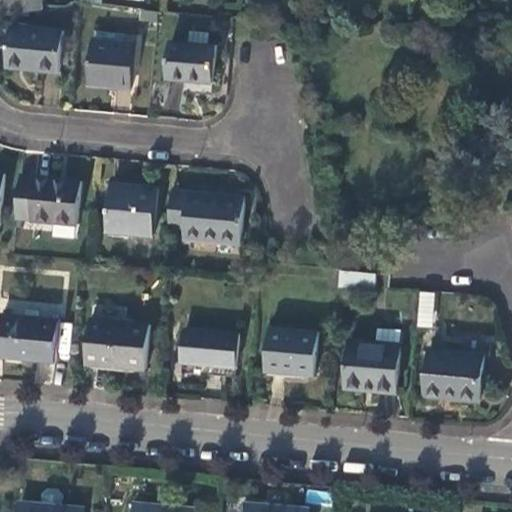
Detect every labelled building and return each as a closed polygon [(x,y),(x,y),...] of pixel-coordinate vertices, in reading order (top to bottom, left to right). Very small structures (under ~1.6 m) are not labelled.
[(0,0),(0,8),(4,9),(42,12),(42,0),(0,0)] [(63,35),(0,27),(0,49),(7,51),(5,67),(41,71),(59,73),(63,35)] [(98,88),(127,91),(132,48),(120,46),(121,37),(91,34),(86,87),(98,88)] [(215,46),(171,41),(167,75),(186,78),(211,81),(215,46)] [(163,109),(176,110),(179,88),(166,86),(163,109)] [(52,176),(32,174),(28,216),(75,220),(79,179),(52,176)] [(132,183),(109,181),(105,227),(149,231),(153,185),(132,183)] [(201,189),(169,186),(165,223),(182,225),(181,236),(237,241),(241,193),(201,189)] [(366,283),(368,268),(339,265),(338,280),(366,283)] [(419,291),(416,326),(431,327),(434,292),(419,291)] [(56,317),(0,311),(0,351),(51,357),(56,317)] [(145,322),(87,316),(83,358),(141,364),(145,322)] [(236,330),(181,325),(178,358),(233,364),(236,330)] [(313,329),(266,325),(263,365),(309,370),(313,329)] [(390,384),(395,330),(371,328),(370,339),(345,337),(341,379),(390,384)] [(477,352),(424,347),(420,387),(473,392),(477,352)] [(80,511),(81,507),(18,501),(17,511),(80,511)] [(193,511),(194,506),(135,501),(134,511),(193,511)] [(307,511),(308,508),(246,502),(245,511),(307,511)]
